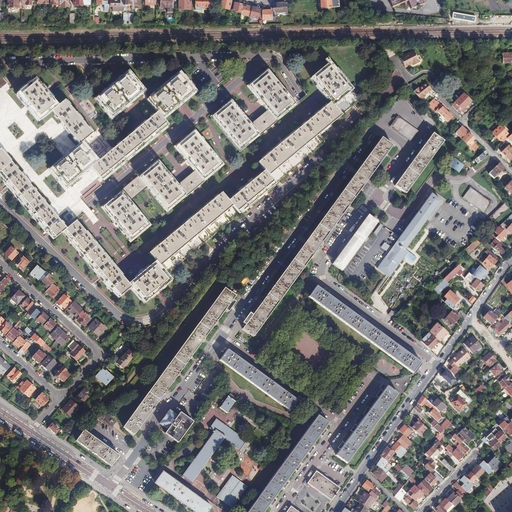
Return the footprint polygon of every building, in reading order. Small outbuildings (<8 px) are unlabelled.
[(21,0),(8,0),(8,5),(7,5),(7,8),(18,8),(22,8),(22,5),(21,0)] [(110,0),(111,6),(113,6),(113,12),(123,12),(123,5),(123,0),(110,0)] [(176,13),(176,0),(173,0),(172,0),(160,0),(160,8),(167,8),(167,13),(176,13)] [(191,10),(191,2),(189,2),(189,0),(179,0),(179,10),(191,10)] [(222,3),(221,8),(229,10),(231,2),(223,0),(221,0),(221,3),(222,3)] [(320,0),(321,9),(339,7),(338,0),(320,0)] [(389,0),(392,6),(408,0),(411,8),(424,3),(422,0),(389,0)] [(233,11),(241,13),(243,7),(241,6),(241,5),(235,3),(233,11)] [(272,9),(275,14),(279,13),(279,12),(286,12),(286,3),(276,3),(277,8),(272,9)] [(252,7),(243,5),(243,7),(241,13),(241,15),(250,17),(252,7)] [(256,8),(252,7),(250,17),(258,19),(260,10),(256,9),(256,8)] [(271,10),(262,11),(262,20),(272,19),(271,10)] [(123,24),(133,24),(133,13),(131,13),(127,13),(123,13),(123,24)] [(397,56),(392,47),(384,47),(391,59),(397,56)] [(413,64),(414,66),(419,63),(413,52),(400,59),(405,68),(411,65),(413,64)] [(293,53),(285,58),(288,61),(295,56),(293,53)] [(511,60),(511,53),(500,54),(501,65),(511,63),(511,60)] [(335,107),(354,91),(327,60),(308,75),(321,90),(323,92),(331,102),(335,107)] [(496,71),(501,75),(504,74),(500,70),(498,64),(494,65),(496,71)] [(268,111),(276,120),(295,105),(292,100),(268,71),(248,87),(258,99),(263,105),(268,111)] [(129,72),(96,99),(112,118),(126,106),(129,104),(145,91),(129,72)] [(181,72),(147,100),(163,119),(176,109),(180,105),(184,102),(197,91),(181,72)] [(45,90),(36,78),(17,94),(26,105),(28,108),(30,110),(39,121),(52,111),(59,105),(49,95),(48,92),(45,90)] [(417,88),(413,91),(421,100),(425,97),(424,96),(431,90),(426,84),(419,89),(417,88)] [(402,93),(430,128),(436,124),(407,89),(402,93)] [(354,91),(335,107),(341,115),(351,107),(352,106),(361,99),(354,91)] [(456,105),(453,108),(459,113),(470,102),(463,94),(454,102),(456,105)] [(59,105),(52,111),(60,121),(62,124),(66,129),(69,132),(79,144),(80,145),(83,142),(93,134),(85,125),(84,123),(82,121),(77,114),(73,109),(65,100),(59,105)] [(428,105),(434,111),(440,105),(435,101),(435,102),(433,100),(428,105)] [(240,151),(259,135),(251,125),(246,118),(241,113),(231,102),(212,118),(240,151)] [(335,107),(331,102),(325,107),(308,122),(305,124),(284,141),(281,144),(279,145),(274,149),(272,151),(271,153),(258,163),(265,171),(275,184),(280,180),(288,174),(290,172),(291,171),(297,166),(299,165),(300,163),(324,143),(317,135),(318,135),(319,134),(324,130),(330,125),(335,120),(337,119),(338,118),(341,115),(335,107)] [(445,108),(441,104),(440,105),(434,111),(436,113),(437,112),(447,122),(451,117),(444,109),(445,108)] [(473,117),(479,123),(490,112),(488,109),(487,108),(482,113),(479,111),(473,117)] [(251,125),(259,135),(260,136),(264,133),(266,132),(267,131),(271,127),(273,126),(274,125),(277,122),(276,120),(268,111),(251,125)] [(99,161),(91,168),(102,181),(112,173),(113,172),(114,171),(120,166),(122,164),(125,162),(126,161),(145,146),(146,144),(148,143),(157,136),(159,134),(161,132),(169,126),(158,112),(148,121),(145,123),(135,132),(115,148),(112,151),(103,157),(99,161)] [(397,116),(390,126),(411,142),(419,131),(397,116)] [(507,133),(499,125),(492,132),(499,140),(507,133)] [(459,139),(460,140),(468,133),(462,126),(455,132),(460,138),(459,139)] [(195,171),(204,181),(224,165),(195,132),(176,148),(188,163),(195,171)] [(468,133),(460,140),(461,141),(462,140),(473,151),(478,147),(472,140),(474,139),(468,133)] [(444,141),(433,134),(394,186),(398,189),(405,194),(444,141)] [(308,239),(319,247),(393,146),(382,138),(308,239)] [(91,168),(99,161),(85,144),(83,142),(80,145),(72,151),(49,170),(51,171),(65,189),(84,173),(91,168)] [(511,156),(511,150),(505,143),(498,150),(508,160),(511,156)] [(0,171),(11,161),(6,155),(1,150),(0,150),(0,171)] [(476,158),(479,162),(485,157),(482,153),(476,158)] [(454,158),(451,161),(452,162),(449,165),(458,172),(463,165),(454,158)] [(167,214),(188,196),(172,176),(169,173),(158,159),(138,176),(147,188),(167,214)] [(63,231),(67,229),(57,217),(54,215),(49,208),(48,206),(29,184),(27,181),(22,175),(20,173),(11,161),(0,171),(0,175),(6,182),(7,184),(11,188),(15,194),(16,195),(17,196),(35,217),(37,219),(38,221),(45,229),(45,230),(53,239),(63,231)] [(496,162),(490,167),(493,170),(492,171),(495,174),(497,176),(500,172),(503,174),(506,171),(496,162)] [(199,186),(204,181),(195,171),(179,184),(188,196),(191,194),(192,193),(193,192),(198,188),(199,186)] [(275,184),(265,171),(254,180),(253,181),(249,184),(244,188),(241,191),(239,192),(229,201),(240,213),(248,207),(250,205),(252,203),(264,194),(265,193),(266,192),(274,185),(275,184)] [(147,188),(138,176),(135,179),(133,181),(132,182),(127,185),(125,187),(124,188),(121,190),(131,201),(132,201),(132,200),(146,189),(146,188),(147,188)] [(471,187),(463,198),(484,213),(492,202),(471,187)] [(131,201),(121,190),(100,208),(112,222),(115,225),(118,228),(131,244),(152,225),(131,201)] [(229,201),(221,193),(211,202),(209,203),(208,205),(200,211),(198,213),(196,214),(177,231),(175,232),(173,234),(166,239),(164,241),(163,242),(149,253),(156,262),(167,274),(177,265),(180,263),(182,261),(191,254),(193,252),(195,250),(203,244),(206,241),(213,235),(215,234),(217,233),(223,227),(225,225),(228,224),(240,213),(229,201)] [(400,237),(385,257),(377,269),(386,275),(390,277),(404,257),(412,263),(416,258),(405,250),(408,246),(420,229),(427,219),(435,209),(437,205),(441,201),(431,194),(428,197),(418,211),(400,237)] [(426,196),(416,210),(418,211),(428,197),(426,196)] [(482,224),(488,228),(509,208),(504,203),(482,224)] [(379,223),(369,215),(333,265),(341,271),(343,272),(379,223)] [(76,221),(67,229),(63,231),(71,241),(72,242),(73,244),(80,252),(82,254),(83,255),(98,274),(99,275),(104,280),(109,287),(112,291),(114,293),(119,298),(131,288),(129,284),(123,277),(120,273),(114,266),(112,264),(95,244),(92,241),(90,239),(88,236),(86,234),(85,232),(76,221)] [(507,234),(499,226),(494,231),(497,234),(498,235),(496,237),(500,241),(507,234)] [(479,236),(476,240),(480,243),(481,244),(485,241),(479,236)] [(319,247),(308,239),(305,244),(315,252),(319,247)] [(501,247),(502,245),(495,239),(490,246),(494,249),(502,255),(504,253),(505,251),(501,247)] [(480,243),(476,240),(466,249),(470,253),(480,243)] [(384,243),(381,247),(385,251),(389,247),(384,243)] [(315,252),(305,244),(253,315),(251,313),(249,315),(248,317),(249,317),(251,318),(246,325),(243,329),(251,335),(254,337),(309,260),(315,252)] [(10,248),(7,251),(4,254),(8,258),(7,259),(10,261),(11,260),(11,261),(17,254),(10,248)] [(499,259),(487,249),(485,252),(489,256),(483,263),(490,269),(499,259)] [(24,258),(22,257),(16,265),(22,270),(29,263),(24,258)] [(139,276),(129,284),(131,288),(144,303),(155,294),(158,292),(160,290),(172,281),(167,274),(156,262),(146,270),(141,274),(139,276)] [(487,272),(480,265),(471,275),(479,281),(482,278),(483,280),(485,278),(484,277),(483,276),(487,272)] [(42,281),(48,274),(45,271),(44,272),(37,266),(29,276),(33,279),(35,277),(38,280),(39,279),(42,281)] [(459,266),(444,279),(448,283),(457,274),(459,277),(463,273),(461,271),(462,270),(459,266)] [(479,281),(471,275),(467,271),(465,273),(468,275),(465,278),(473,284),(472,286),(478,292),(484,285),(479,281)] [(503,279),(501,282),(511,294),(511,293),(511,273),(510,276),(511,279),(507,283),(503,279)] [(51,277),(48,274),(42,281),(46,285),(44,286),(48,289),(52,284),(54,282),(51,279),(51,277)] [(11,279),(7,275),(0,282),(0,290),(0,291),(11,279)] [(448,283),(444,279),(431,292),(436,295),(449,283),(448,283)] [(52,284),(48,289),(46,292),(53,298),(55,295),(56,296),(58,293),(57,292),(59,290),(52,284)] [(421,362),(317,286),(309,296),(413,373),(421,362)] [(123,428),(134,435),(167,390),(177,376),(179,373),(190,359),(192,356),(203,341),(205,338),(215,324),(217,320),(226,309),(228,311),(230,308),(236,301),(233,299),(236,296),(225,288),(123,428)] [(18,290),(12,297),(19,303),(25,296),(18,290)] [(449,301),(447,305),(453,310),(456,307),(454,306),(460,300),(452,293),(447,300),(449,301)] [(63,295),(57,302),(64,309),(71,301),(68,299),(70,297),(67,294),(65,296),(63,295)] [(27,299),(21,306),(26,311),(33,304),(27,299)] [(64,309),(66,310),(67,309),(72,303),(71,301),(64,309)] [(74,302),(72,303),(67,309),(76,317),(83,310),(74,302)] [(21,322),(27,327),(31,323),(26,319),(34,310),(31,307),(20,320),(21,322)] [(483,317),(491,325),(496,319),(501,314),(501,313),(496,309),(493,312),(492,313),(491,312),(489,310),(483,317)] [(457,314),(453,310),(452,312),(459,318),(460,316),(457,314)] [(460,316),(464,320),(467,316),(460,310),(457,314),(460,316)] [(85,327),(91,320),(82,312),(79,316),(80,317),(77,320),(85,327)] [(452,312),(444,320),(452,326),(459,318),(452,312)] [(37,320),(43,325),(49,318),(48,317),(46,315),(45,315),(43,313),(37,320)] [(501,314),(496,319),(501,325),(503,323),(502,321),(505,319),(501,314)] [(44,326),(50,332),(56,325),(55,324),(55,323),(53,322),(50,319),(44,326)] [(497,336),(510,325),(508,322),(505,319),(502,321),(503,323),(501,325),(497,328),(495,326),(491,329),(497,336)] [(21,322),(20,320),(19,321),(14,326),(13,328),(14,329),(21,322)] [(95,320),(88,327),(98,337),(106,329),(95,320)] [(0,329),(7,335),(13,328),(12,327),(11,327),(9,325),(6,322),(0,329)] [(446,331),(440,325),(436,322),(428,330),(433,335),(439,341),(446,334),(445,332),(446,331)] [(34,334),(27,327),(25,329),(27,331),(32,336),(34,334)] [(13,328),(7,335),(6,336),(13,343),(19,336),(20,335),(18,332),(14,329),(13,328)] [(57,328),(50,335),(61,345),(68,338),(57,328)] [(45,343),(34,334),(32,336),(31,337),(41,347),(43,345),(45,343)] [(430,350),(439,341),(433,335),(424,344),(430,350)] [(472,335),(463,343),(472,353),(481,346),(472,335)] [(19,336),(13,343),(19,348),(22,344),(24,346),(27,342),(28,341),(26,339),(24,341),(20,338),(19,336)] [(76,343),(73,340),(67,346),(70,349),(76,343)] [(24,346),(18,352),(21,355),(31,345),(27,342),(24,346)] [(76,343),(70,349),(72,351),(70,353),(72,354),(70,355),(76,361),(85,351),(76,343)] [(46,355),(39,349),(30,359),(37,365),(46,355)] [(297,400),(228,349),(220,361),(289,411),(297,400)] [(455,356),(450,360),(451,360),(457,367),(464,361),(469,356),(463,349),(455,356)] [(492,349),(488,352),(489,353),(482,359),(489,367),(497,361),(491,355),(494,352),(492,349)] [(129,350),(117,363),(123,369),(135,355),(129,350)] [(49,357),(41,365),(49,371),(56,363),(49,357)] [(457,369),(458,368),(457,367),(451,360),(448,363),(449,364),(450,366),(452,367),(453,366),(457,369)] [(6,362),(0,368),(0,372),(3,375),(11,367),(7,364),(8,363),(6,362)] [(496,364),(489,370),(495,376),(501,371),(496,364)] [(63,367),(53,377),(58,382),(61,379),(63,382),(70,375),(66,371),(63,367)] [(21,375),(14,368),(7,375),(14,382),(21,375)] [(102,369),(95,378),(99,382),(101,381),(106,386),(114,377),(106,370),(105,372),(102,369)] [(455,382),(446,373),(440,379),(450,388),(455,382)] [(502,374),(497,378),(505,388),(510,383),(508,381),(509,380),(505,376),(504,376),(502,374)] [(198,386),(198,393),(206,392),(205,388),(210,387),(209,379),(203,380),(204,385),(198,386)] [(25,384),(22,387),(20,389),(28,397),(36,389),(27,381),(25,384)] [(482,384),(473,392),(476,396),(485,388),(482,384)] [(345,443),(341,449),(336,455),(347,463),(398,394),(387,386),(383,392),(379,398),(370,409),(366,415),(358,426),(353,432),(345,443)] [(84,389),(77,397),(84,403),(89,398),(86,395),(88,393),(84,389)] [(469,400),(458,390),(455,393),(457,395),(454,398),(451,398),(450,399),(449,401),(450,402),(449,403),(459,411),(469,400)] [(42,393),(35,401),(42,406),(48,399),(42,393)] [(230,394),(220,408),(227,413),(235,402),(235,401),(237,398),(230,394)] [(430,404),(423,397),(418,404),(421,406),(424,403),(429,408),(432,405),(430,404)] [(430,404),(432,405),(434,408),(438,411),(439,412),(444,405),(436,398),(430,404)] [(71,401),(62,410),(70,417),(78,408),(71,401)] [(438,411),(434,408),(429,414),(437,421),(440,417),(436,412),(438,411)] [(164,433),(177,442),(192,422),(179,412),(176,416),(168,410),(158,424),(166,430),(164,433)] [(101,419),(112,427),(117,421),(106,413),(101,419)] [(329,423),(318,415),(247,511),(264,511),(270,504),(275,498),(283,487),(287,481),(295,470),(299,464),(308,452),(312,446),(320,435),(325,429),(329,423)] [(214,432),(182,477),(191,483),(224,439),(240,450),(242,447),(244,448),(248,443),(246,442),(247,441),(216,419),(209,428),(214,432)] [(447,419),(440,427),(444,431),(451,423),(447,419)] [(411,428),(413,430),(420,437),(427,429),(418,420),(411,428)] [(440,432),(435,437),(437,439),(442,433),(444,431),(440,427),(433,421),(430,423),(434,426),(433,427),(440,432)] [(503,432),(495,422),(490,426),(492,428),(489,433),(499,442),(504,437),(501,434),(503,432)] [(511,424),(510,422),(502,429),(507,435),(508,434),(509,434),(510,434),(511,433),(510,431),(511,431),(511,430),(511,424)] [(47,429),(52,433),(54,432),(55,434),(58,430),(52,424),(47,429)] [(399,431),(402,434),(406,437),(410,431),(412,432),(413,430),(411,428),(409,430),(408,429),(409,429),(408,427),(407,428),(403,425),(399,431)] [(480,426),(472,432),(475,434),(482,428),(480,426)] [(119,456),(85,431),(84,430),(76,441),(111,466),(119,456)] [(462,438),(461,440),(466,444),(473,436),(469,432),(469,433),(467,432),(465,434),(467,435),(463,439),(462,438)] [(461,440),(454,433),(452,437),(459,444),(457,446),(465,454),(470,448),(466,444),(461,440)] [(499,442),(489,433),(484,437),(489,442),(488,443),(494,449),(499,443),(499,442)] [(400,438),(396,441),(405,450),(411,443),(406,437),(402,434),(399,437),(400,438)] [(436,440),(431,446),(435,451),(437,449),(439,451),(441,449),(439,446),(440,445),(437,442),(437,441),(436,440)] [(393,444),(394,445),(391,448),(397,454),(402,448),(396,443),(395,444),(394,443),(393,444)] [(429,444),(423,453),(424,454),(431,446),(429,444)] [(431,446),(424,454),(425,455),(427,457),(428,456),(429,455),(429,456),(431,455),(432,456),(433,456),(434,455),(435,454),(433,452),(435,451),(431,446)] [(249,458),(234,447),(229,455),(234,459),(231,462),(241,469),(249,458)] [(382,455),(381,456),(381,457),(387,462),(390,458),(391,459),(392,458),(391,457),(393,454),(394,455),(393,456),(396,458),(397,456),(387,447),(382,455)] [(450,447),(447,450),(458,461),(464,455),(457,448),(454,451),(450,447)] [(458,461),(447,450),(445,452),(451,457),(450,458),(458,465),(460,463),(458,461)] [(492,471),(494,472),(501,464),(492,455),(485,463),(492,471)] [(436,464),(431,459),(428,456),(427,457),(425,460),(424,461),(424,462),(426,463),(424,465),(431,471),(434,467),(437,465),(436,464)] [(377,464),(376,465),(379,468),(383,471),(388,463),(387,462),(381,457),(378,462),(377,464)] [(454,469),(444,459),(442,461),(452,471),(454,469)] [(477,466),(471,472),(477,478),(478,479),(484,472),(483,472),(484,470),(488,475),(492,471),(485,463),(483,461),(478,467),(477,466)] [(393,468),(399,474),(402,470),(403,469),(397,464),(393,468)] [(402,470),(410,478),(412,476),(414,473),(406,465),(403,469),(402,470)] [(383,471),(379,468),(373,474),(380,481),(386,475),(383,471)] [(317,471),(308,483),(331,500),(340,488),(317,471)] [(163,472),(155,483),(195,511),(205,511),(209,507),(211,508),(212,507),(163,472)] [(466,478),(474,486),(476,488),(478,485),(478,483),(475,480),(477,478),(471,472),(466,478)] [(427,482),(432,487),(439,481),(435,477),(433,475),(427,482)] [(418,483),(413,478),(413,477),(412,476),(410,478),(409,480),(414,485),(423,494),(425,492),(426,494),(431,489),(424,482),(423,481),(418,485),(416,484),(418,483)] [(461,487),(467,493),(474,486),(466,478),(464,476),(460,480),(464,484),(461,487)] [(232,509),(248,488),(232,477),(216,498),(232,509)] [(362,487),(370,492),(373,488),(374,486),(366,481),(362,487)] [(467,493),(457,483),(453,486),(456,489),(455,490),(457,492),(456,493),(461,499),(463,497),(461,496),(464,493),(465,494),(467,493)] [(414,485),(406,493),(414,501),(417,498),(418,499),(420,497),(423,494),(414,485)] [(393,492),(395,495),(401,489),(401,488),(398,486),(393,492)] [(368,495),(373,499),(376,496),(378,493),(373,488),(370,492),(368,495)] [(395,495),(394,496),(399,501),(406,493),(401,488),(401,489),(395,495)] [(454,506),(460,500),(453,492),(452,491),(445,498),(451,504),(454,506)] [(357,502),(359,503),(368,509),(371,504),(370,503),(373,499),(368,495),(364,493),(357,502)] [(414,508),(415,509),(419,505),(416,502),(415,503),(406,495),(404,497),(405,499),(404,500),(413,509),(414,508)] [(446,511),(451,504),(445,498),(439,505),(446,511)] [(353,511),(365,511),(368,509),(359,503),(353,511)]
